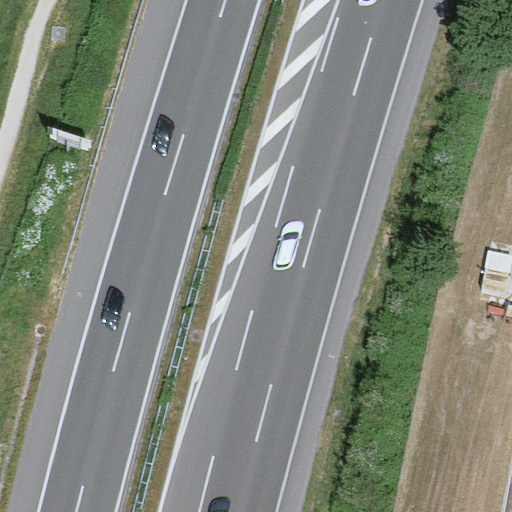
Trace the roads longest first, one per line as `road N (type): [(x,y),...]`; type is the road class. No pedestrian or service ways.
road 1 (motorway): [(222,511),(383,0)]
road 2 (motorway): [(227,0),(78,511)]
